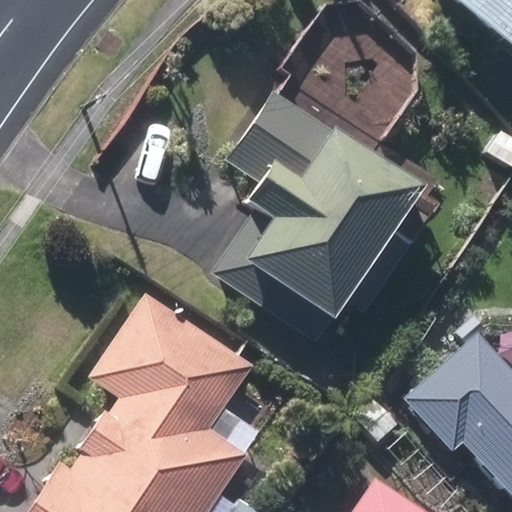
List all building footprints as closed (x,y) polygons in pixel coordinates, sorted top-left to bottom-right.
[(511,0),(440,0),(511,63),(511,0)] [(266,193),(210,275),(307,344),(407,193),(270,96),(222,163),(266,193)] [(25,511),(244,511),(219,494),(252,446),(214,419),(246,374),(141,299),(84,380),(118,402),(106,420),(101,417),(76,454),(81,457),(67,476),(57,468),(25,511)] [(459,445),(511,506),(511,380),(510,382),(472,339),(401,401),(448,454),(459,445)] [(351,420),(373,444),(391,428),(369,404),(351,420)] [(413,511),(371,484),(351,511),(413,511)]
